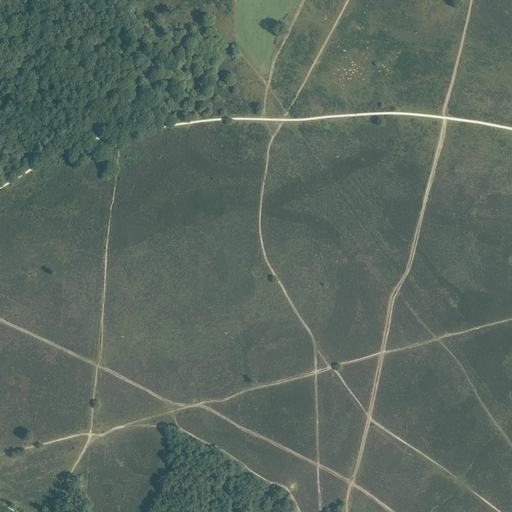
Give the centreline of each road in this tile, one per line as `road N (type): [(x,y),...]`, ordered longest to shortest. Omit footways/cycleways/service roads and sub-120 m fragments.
road 1 (unknown): [(472,0),(410,260),(392,293),(345,511)]
road 2 (track): [(315,342),(274,275),(261,233),(269,148),(284,120)]
road 3 (track): [(511,317),(316,371)]
road 4 (track): [(284,120),(348,0)]
